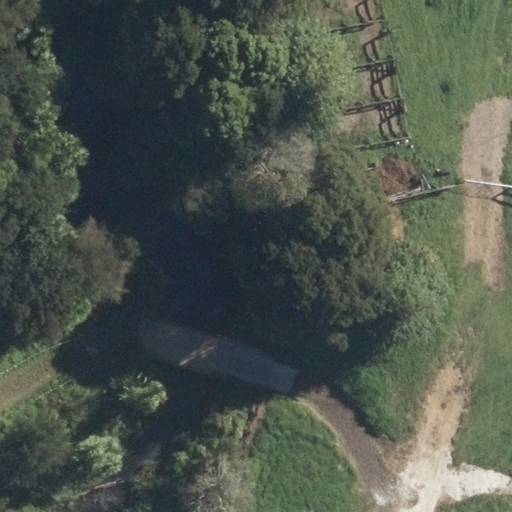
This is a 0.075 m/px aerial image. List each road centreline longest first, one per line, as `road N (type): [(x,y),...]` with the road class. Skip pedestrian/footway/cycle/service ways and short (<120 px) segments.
road 1 (track): [(418,511),(449,422),(482,228),(499,0)]
road 2 (track): [(0,389),(134,334),(299,373),(360,433),(407,511)]
